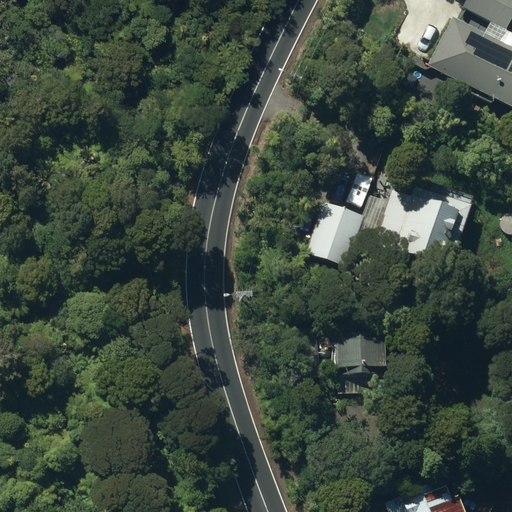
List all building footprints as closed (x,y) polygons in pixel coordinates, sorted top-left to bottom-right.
[(511,0),(467,0),(465,6),(508,28),(511,21),(511,0)] [(429,64),(511,102),(511,41),(455,14),(429,64)] [(394,188),(378,241),(455,266),(475,203),(417,184),(414,194),(394,188)] [(325,201),(309,251),(351,265),(366,214),(325,201)] [(343,367),(343,372),(379,372),(379,365),(391,365),(391,337),(375,337),(375,332),(343,332),(343,338),(338,338),(338,366),(343,367)] [(322,373),(318,337),(295,338),(300,375),(322,373)] [(386,500),(390,511),(473,511),(466,495),(455,499),(446,478),(386,500)]
